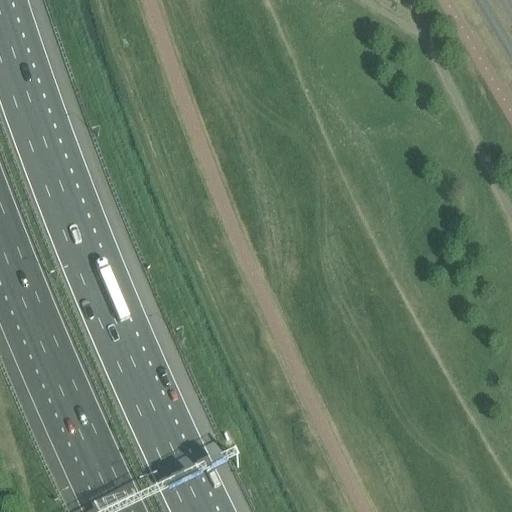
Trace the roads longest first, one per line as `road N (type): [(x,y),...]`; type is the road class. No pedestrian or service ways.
road 1 (motorway): [(194,511),(105,316),(0,34)]
road 2 (motorway): [(0,222),(123,511)]
